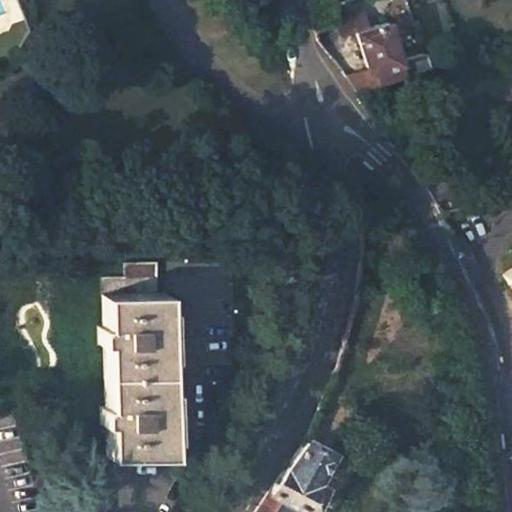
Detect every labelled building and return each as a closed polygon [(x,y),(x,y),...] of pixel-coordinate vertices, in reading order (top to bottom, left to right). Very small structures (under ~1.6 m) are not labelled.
[(375,67),(399,58),(385,21),(340,36),(354,68),(348,70),(355,87),(379,79),(375,67)] [(98,271),(104,451),(167,448),(165,378),(162,287),(150,287),(149,257),(120,258),(121,271),(98,271)] [(511,267),(502,275),(511,288),(511,267)] [(305,508),(318,486),(312,483),(330,450),(305,437),(270,489),(291,500),(305,508)] [(102,511),(101,464),(70,465),(70,511),(102,511)] [(259,504),(255,510),(258,511),(284,511),(291,500),(270,489),(259,504)]
